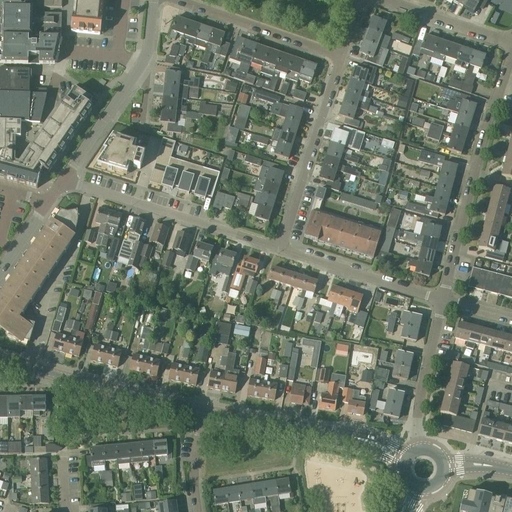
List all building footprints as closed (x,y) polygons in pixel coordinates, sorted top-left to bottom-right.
[(2,0),(2,7),(44,8),(62,8),(61,0),(2,0)] [(84,0),(83,17),(72,16),(71,32),(100,36),(103,0),(84,0)] [(467,0),(463,8),(474,14),(478,7),(483,10),(488,0),(467,0)] [(44,8),(2,7),(1,40),(0,39),(0,64),(28,65),(31,65),(31,59),(36,60),(36,62),(55,63),(60,41),(58,41),(58,37),(61,37),(61,14),(44,13),(44,8)] [(490,24),(495,26),(500,15),(495,13),(490,24)] [(184,37),(189,22),(176,18),(169,39),(175,41),(177,34),(184,37)] [(368,30),(382,36),(387,24),(372,18),(368,30)] [(189,22),(184,37),(183,39),(188,41),(188,43),(188,44),(193,46),(195,41),(196,41),(201,26),(189,22)] [(201,26),(196,41),(194,46),(205,50),(205,52),(206,52),(213,30),(201,26)] [(213,30),(206,52),(211,54),(213,47),(221,49),(219,56),(225,58),(230,45),(222,42),(225,34),(213,30)] [(363,42),(383,50),(378,47),(382,36),(368,30),(363,42)] [(438,40),(425,36),(423,44),(417,42),(413,56),(419,58),(421,51),(433,55),(431,58),(438,40)] [(438,40),(431,58),(444,62),(450,44),(449,44),(448,41),(445,40),(443,42),(438,40)] [(258,46),(245,42),(242,49),(234,46),(230,59),(250,66),(251,64),(251,65),(258,46)] [(363,42),(359,54),(366,57),(364,62),(377,66),(383,50),(363,42)] [(450,44),(444,62),(445,59),(456,63),(454,69),(455,69),(462,48),(450,44)] [(173,45),(169,57),(175,58),(176,58),(176,57),(177,55),(180,47),(173,45)] [(180,47),(177,55),(183,57),(186,47),(180,45),(180,47)] [(258,46),(251,65),(263,69),(270,50),(258,46)] [(462,48),(455,69),(467,73),(469,67),(473,52),(472,52),(472,49),(468,48),(467,50),(462,48)] [(270,50),(263,69),(274,72),(271,83),(265,81),(262,89),(269,91),(282,54),(270,50)] [(473,52),(469,67),(467,73),(461,91),(471,95),(473,88),(472,88),(475,79),(470,78),(471,75),(472,75),(474,68),(481,71),(486,56),(473,52)] [(282,54),(269,91),(274,93),(280,74),(286,76),(285,79),(286,79),(293,58),(282,54)] [(403,57),(397,73),(403,75),(408,59),(403,57)] [(293,58),(286,79),(291,81),(291,80),(298,82),(298,80),(299,80),(305,62),(293,58)] [(305,62),(299,80),(311,84),(317,66),(305,62)] [(371,87),(377,70),(363,65),(362,71),(354,68),(350,80),(371,87)] [(443,84),(448,69),(442,67),(437,82),(443,84)] [(418,71),(409,68),(407,74),(416,77),(418,71)] [(0,94),(29,95),(29,71),(0,70),(0,79),(0,94)] [(416,77),(424,79),(426,73),(418,71),(416,77)] [(166,73),(164,85),(179,87),(199,89),(199,84),(180,81),(181,75),(166,73)] [(253,85),(256,77),(248,75),(245,82),(253,85)] [(371,87),(350,80),(346,92),(368,99),(369,94),(366,93),(368,86),(371,87)] [(448,88),(460,91),(462,84),(450,80),(448,88)] [(230,82),(228,92),(235,94),(237,85),(230,82)] [(289,85),(284,84),(283,83),(279,94),(285,96),(289,85)] [(179,87),(164,85),(163,98),(178,99),(179,87)] [(93,102),(72,88),(47,125),(0,123),(0,178),(37,189),(41,174),(41,173),(43,170),(48,174),(58,159),(54,156),(57,152),(61,154),(66,147),(63,144),(66,139),(70,142),(75,135),(71,132),(79,121),(82,123),(92,109),(89,107),(93,102)] [(198,100),(198,90),(198,89),(189,88),(188,99),(198,100)] [(444,89),(441,98),(454,102),(457,94),(444,89)] [(304,102),(307,94),(295,91),(292,98),(304,102)] [(259,100),(278,107),(281,99),(261,92),(259,100)] [(368,99),(346,92),(343,104),(362,110),(376,115),(377,109),(369,107),(369,106),(358,103),(360,97),(367,100),(368,99)] [(238,102),(246,105),(250,96),(242,93),(238,102)] [(29,95),(0,94),(0,123),(39,124),(46,96),(29,95)] [(178,99),(163,98),(162,110),(177,112),(178,99)] [(473,119),(476,108),(477,106),(462,102),(459,101),(457,106),(461,107),(458,114),(473,119)] [(362,110),(343,104),(339,117),(346,119),(344,125),(358,129),(360,123),(353,121),(357,109),(362,110)] [(300,124),(304,112),(289,107),(282,105),(279,117),(300,124)] [(217,108),(204,106),(203,115),(215,117),(217,108)] [(247,120),(250,112),(240,109),(237,117),(247,120)] [(177,112),(162,110),(160,123),(168,124),(167,133),(181,134),(181,133),(185,134),(185,129),(182,128),(178,127),(178,120),(176,119),(177,112)] [(473,119),(458,114),(455,126),(469,130),(473,119)] [(234,126),(244,129),(247,120),(237,117),(234,126)] [(300,124),(279,117),(285,119),(281,131),(282,131),(296,136),(300,124)] [(414,118),(411,125),(422,128),(424,121),(414,118)] [(442,135),(444,129),(431,125),(429,131),(442,135)] [(469,130),(455,126),(451,138),(465,142),(469,130)] [(330,143),(345,147),(345,148),(351,150),(357,132),(343,127),(341,133),(334,130),(330,143)] [(225,142),(233,144),(237,130),(233,129),(229,128),(225,142)] [(296,136),(282,131),(281,131),(278,143),(292,148),(296,136)] [(442,135),(429,131),(426,140),(439,144),(442,135)] [(113,137),(107,146),(108,146),(113,147),(111,153),(106,151),(100,160),(101,161),(101,160),(106,162),(104,168),(101,167),(101,168),(127,176),(130,167),(140,170),(144,156),(134,153),(137,144),(113,137)] [(465,142),(451,138),(447,151),(461,155),(465,142)] [(161,145),(173,149),(175,143),(163,139),(161,145)] [(381,146),(393,150),(394,144),(383,140),(381,146)] [(292,148),(278,143),(274,156),(288,160),(292,148)] [(345,147),(330,143),(327,155),(341,159),(358,165),(359,159),(343,154),(345,148),(345,147)] [(159,152),(171,155),(173,149),(161,145),(159,152)] [(180,152),(186,154),(188,148),(182,145),(180,152)] [(171,155),(159,152),(157,158),(170,162),(171,158),(171,155)] [(454,180),(458,167),(434,161),(436,156),(421,152),(418,162),(442,169),(440,176),(454,180)] [(327,155),(323,167),(337,172),(346,175),(350,176),(360,179),(361,175),(357,174),(358,172),(346,168),(345,168),(339,166),(341,159),(327,155)] [(246,156),(245,162),(260,167),(262,161),(262,162),(262,161),(246,156)] [(170,162),(157,158),(155,164),(168,168),(170,162)] [(166,174),(164,180),(162,187),(172,190),(173,187),(178,188),(186,163),(171,158),(170,162),(168,168),(166,174)] [(383,159),(380,171),(383,171),(380,184),(387,185),(392,161),(383,159)] [(280,186),(284,174),(276,172),(278,166),(264,162),(259,180),(266,182),(280,186)] [(195,193),(202,168),(186,163),(178,188),(178,191),(189,195),(189,192),(195,193)] [(168,168),(155,164),(153,170),(166,174),(168,168)] [(511,166),(505,164),(501,176),(511,179),(511,166)] [(337,172),(323,167),(319,180),(327,182),(325,188),(339,193),(341,186),(338,185),(340,180),(335,178),(337,172)] [(195,193),(194,196),(205,200),(206,197),(212,199),(220,173),(202,168),(195,193)] [(164,180),(166,174),(153,170),(152,176),(164,180)] [(430,179),(432,173),(422,170),(420,176),(430,179)] [(164,180),(152,176),(150,183),(162,187),(164,180)] [(454,180),(440,176),(436,188),(451,192),(454,180)] [(280,186),(266,182),(262,194),(276,199),(280,186)] [(507,204),(510,191),(494,187),(491,200),(507,204)] [(451,192),(436,188),(433,200),(448,204),(451,192)] [(304,238),(373,259),(381,234),(318,214),(322,201),(325,192),(319,190),(304,238)] [(217,193),(213,208),(221,211),(222,208),(231,211),(235,199),(217,193)] [(241,200),(250,203),(253,197),(238,193),(237,199),(241,200)] [(276,199),(262,194),(258,206),(273,210),(276,199)] [(345,195),(342,202),(373,211),(375,205),(345,195)] [(448,204),(433,200),(426,198),(424,204),(432,206),(430,212),(425,211),(426,209),(407,204),(405,211),(437,219),(439,215),(445,217),(448,204)] [(507,204),(491,200),(488,212),(503,216),(507,204)] [(273,210),(258,206),(254,219),(269,223),(273,210)] [(111,212),(100,209),(95,223),(101,225),(95,246),(100,247),(111,212)] [(392,210),(388,225),(396,227),(401,213),(392,210)] [(45,235),(39,243),(36,242),(39,245),(37,248),(36,247),(30,256),(28,254),(28,255),(31,257),(29,260),(28,260),(22,268),(19,267),(22,269),(20,273),(19,272),(13,281),(11,279),(11,280),(14,282),(12,285),(11,284),(5,293),(2,291),(2,292),(6,294),(3,297),(2,297),(0,299),(0,329),(3,330),(3,331),(9,335),(8,338),(18,341),(21,343),(21,341),(29,343),(35,325),(20,320),(14,329),(11,327),(69,242),(68,242),(71,238),(72,238),(72,237),(73,235),(74,233),(75,232),(76,230),(76,229),(77,227),(77,226),(77,224),(77,223),(78,221),(78,219),(78,218),(78,216),(78,215),(77,213),(77,212),(76,212),(67,214),(60,211),(60,212),(54,220),(56,221),(53,224),(50,222),(49,223),(52,224),(47,231),(45,229),(45,230),(48,232),(46,236),(45,235)] [(111,212),(100,247),(101,247),(101,246),(106,248),(109,238),(112,228),(118,230),(122,215),(111,212)] [(503,216),(488,212),(485,224),(500,228),(503,216)] [(420,236),(424,237),(439,241),(442,229),(434,227),(435,222),(421,218),(419,224),(423,224),(420,236)] [(144,246),(138,244),(140,237),(141,237),(145,222),(134,219),(129,233),(127,242),(123,241),(118,258),(130,262),(128,266),(136,269),(138,263),(140,257),(144,246)] [(500,228),(485,224),(481,236),(497,240),(500,228)] [(151,242),(158,245),(156,252),(161,254),(169,230),(156,226),(151,242)] [(384,237),(392,239),(395,230),(387,228),(386,228),(384,237)] [(87,231),(84,243),(91,245),(94,233),(87,231)] [(407,232),(399,232),(398,240),(406,241),(407,232)] [(173,249),(180,252),(178,257),(184,259),(191,237),(178,233),(173,249)] [(439,241),(424,237),(420,236),(414,235),(413,241),(422,243),(421,249),(435,253),(439,241)] [(497,240),(481,236),(478,248),(487,251),(485,258),(503,263),(505,255),(499,253),(502,241),(497,240)] [(113,238),(110,250),(116,252),(120,240),(113,238)] [(379,252),(388,254),(391,245),(382,242),(379,252)] [(198,244),(194,258),(189,256),(185,269),(194,272),(198,260),(202,261),(201,263),(206,265),(207,263),(208,264),(213,249),(212,249),(212,246),(207,244),(205,246),(198,244)] [(144,246),(140,257),(142,257),(139,267),(144,268),(147,259),(149,259),(153,249),(144,246)] [(435,253),(421,249),(418,262),(432,265),(435,253)] [(214,275),(220,277),(224,266),(232,268),(236,256),(221,251),(218,264),(214,275)] [(166,252),(161,266),(169,268),(174,254),(166,252)] [(376,261),(389,265),(392,255),(379,252),(376,261)] [(231,289),(240,292),(245,276),(253,278),(255,274),(259,264),(245,259),(241,269),(237,268),(231,289)] [(432,265),(418,262),(410,260),(408,267),(416,268),(414,275),(429,278),(432,265)] [(268,280),(280,284),(284,272),(272,268),(268,280)] [(475,290),(483,292),(488,273),(488,272),(487,274),(481,273),(481,271),(473,269),(468,288),(469,288),(469,286),(476,288),(475,290)] [(284,272),(280,284),(291,288),(295,275),(284,272)] [(488,273),(483,292),(484,290),(491,292),(490,293),(498,295),(503,276),(502,278),(496,277),(496,275),(488,273)] [(295,275),(291,288),(302,291),(306,279),(295,275)] [(503,276),(498,295),(498,296),(499,294),(506,295),(505,297),(511,299),(511,280),(510,280),(511,278),(503,276)] [(225,277),(221,292),(228,294),(228,293),(232,279),(225,277)] [(306,279),(302,291),(314,295),(318,283),(306,279)] [(245,293),(253,296),(257,283),(249,280),(245,293)] [(342,290),(332,287),(327,302),(333,304),(329,317),(333,318),(334,315),(342,290)] [(272,309),(277,291),(273,290),(268,307),(272,309)] [(342,290),(334,315),(340,317),(343,307),(348,309),(347,311),(353,294),(342,290)] [(272,309),(276,310),(281,292),(277,291),(272,309)] [(353,294),(347,311),(357,315),(363,297),(361,297),(361,295),(356,293),(355,295),(353,294)] [(300,298),(296,297),(292,310),(296,312),(297,308),(300,299),(300,298)] [(66,310),(59,308),(55,322),(62,324),(66,310)] [(72,331),(75,322),(78,312),(73,310),(67,329),(72,331)] [(317,313),(313,323),(319,325),(323,315),(317,313)] [(389,323),(394,325),(397,315),(391,313),(390,318),(389,323)] [(419,330),(422,318),(403,313),(400,326),(419,330)] [(236,324),(243,326),(245,318),(238,316),(236,324)] [(230,325),(216,323),(214,335),(228,337),(230,325)] [(394,325),(389,323),(386,333),(392,335),(394,325)] [(455,339),(468,343),(472,327),(459,323),(455,339)] [(248,338),(250,329),(235,326),(233,335),(248,338)] [(419,330),(400,326),(400,327),(404,327),(401,339),(416,343),(419,330)] [(472,327),(468,343),(479,346),(484,330),(472,327)] [(141,340),(145,340),(150,342),(152,330),(143,328),(141,340)] [(352,338),(362,340),(364,332),(354,329),(352,338)] [(110,341),(113,332),(107,330),(105,340),(110,341)] [(484,330),(479,346),(485,347),(483,356),(489,357),(491,349),(492,349),(496,333),(484,330)] [(119,333),(113,332),(110,341),(117,343),(119,333)] [(332,342),(334,335),(328,333),(326,341),(332,342)] [(496,333),(492,349),(503,352),(508,336),(496,333)] [(52,350),(66,354),(70,338),(57,334),(52,350)] [(511,337),(508,336),(503,352),(511,354),(511,337)] [(70,338),(66,354),(79,358),(84,342),(70,338)] [(310,368),(317,369),(321,343),(303,340),(301,346),(313,349),(310,368)] [(163,345),(161,354),(167,356),(170,345),(163,344),(163,345)] [(338,344),(336,354),(349,356),(350,346),(338,344)] [(90,361),(104,365),(108,349),(95,345),(90,361)] [(209,348),(202,346),(198,362),(206,364),(209,348)] [(108,349),(104,365),(118,368),(122,352),(108,349)] [(190,360),(191,354),(192,351),(185,349),(183,358),(190,360)] [(230,350),(228,359),(227,368),(233,369),(237,351),(230,350)] [(379,362),(385,363),(387,353),(381,352),(379,362)] [(395,364),(395,365),(410,369),(413,356),(398,353),(395,364)] [(301,355),(294,354),(290,381),(296,382),(301,355)] [(129,371),(143,374),(147,358),(133,355),(129,371)] [(147,358),(143,374),(157,378),(161,362),(147,358)] [(364,368),(372,371),(376,361),(367,358),(364,368)] [(257,360),(255,375),(264,376),(266,361),(257,360)] [(168,380),(182,383),(186,367),(172,364),(168,380)] [(466,380),(467,374),(472,376),(474,369),(453,364),(450,376),(466,380)] [(410,369),(395,365),(392,378),(407,381),(410,369)] [(279,378),(286,379),(288,367),(281,366),(279,376),(279,378)] [(186,367),(182,383),(196,386),(200,370),(186,367)] [(328,384),(329,383),(331,371),(321,369),(319,383),(328,384)] [(374,381),(386,384),(389,372),(376,369),(374,381)] [(478,379),(488,380),(489,371),(479,370),(478,379)] [(361,379),(371,380),(372,373),(362,371),(361,379)] [(207,389),(221,392),(225,375),(211,373),(207,389)] [(225,375),(221,392),(235,394),(238,378),(225,375)] [(466,380),(450,376),(447,389),(462,393),(466,380)] [(247,396),(261,398),(264,383),(250,380),(247,396)] [(373,388),(383,390),(384,384),(374,381),(373,388)] [(264,383),(261,398),(275,401),(277,385),(264,383)] [(328,384),(327,394),(322,394),(319,409),(335,412),(338,397),(338,396),(340,385),(329,383),(328,384)] [(290,404),(302,406),(302,405),(309,406),(312,389),(305,388),(305,387),(293,385),(290,404)] [(474,403),(480,405),(485,389),(479,387),(474,403)] [(349,404),(347,413),(363,416),(366,398),(357,397),(357,392),(344,389),(341,403),(349,404)] [(462,393),(447,389),(443,401),(444,401),(459,405),(462,393)] [(373,391),(371,400),(377,402),(379,392),(373,391)] [(401,407),(404,395),(389,391),(386,404),(401,407)] [(20,398),(20,413),(32,413),(32,397),(20,398)] [(32,397),(32,413),(33,413),(33,417),(40,416),(40,412),(45,412),(45,397),(32,397)] [(7,398),(8,419),(8,418),(14,418),(14,413),(20,413),(20,398),(7,398)] [(375,409),(377,402),(371,400),(369,410),(375,411),(375,409)] [(459,405),(444,401),(443,401),(440,413),(445,414),(452,416),(458,418),(464,419),(469,420),(475,422),(478,414),(472,412),(469,420),(456,417),(459,405)] [(401,407),(386,404),(383,416),(398,420),(401,407)] [(509,417),(511,407),(500,404),(498,410),(505,412),(504,416),(509,417)] [(495,423),(487,422),(489,414),(484,413),(478,436),(491,439),(495,423)] [(449,428),(452,416),(445,414),(443,426),(449,428)] [(458,418),(452,416),(449,428),(455,429),(458,418)] [(464,419),(458,418),(455,429),(461,431),(464,419)] [(469,420),(464,419),(461,431),(466,432),(469,420)] [(475,422),(469,420),(466,432),(472,434),(475,422)] [(495,423),(491,439),(503,442),(507,427),(495,423)] [(511,428),(507,427),(503,442),(511,444),(511,428)] [(141,444),(142,463),(149,463),(149,458),(154,458),(153,443),(151,441),(147,442),(146,443),(141,444)] [(153,443),(154,458),(168,457),(167,455),(167,446),(166,441),(153,443)] [(21,443),(8,443),(8,454),(21,454),(21,443)] [(128,445),(130,464),(142,463),(141,444),(128,445)] [(116,446),(117,461),(117,466),(130,464),(128,445),(116,446)] [(103,447),(105,463),(117,461),(116,446),(103,447)] [(103,447),(91,449),(92,467),(105,466),(105,463),(103,447)] [(31,476),(48,475),(47,460),(30,461),(31,476)] [(113,486),(113,471),(100,472),(101,487),(113,486)] [(32,490),(48,489),(48,475),(31,476),(32,490)] [(275,482),(280,511),(278,497),(290,495),(288,480),(275,482)] [(263,484),(265,499),(270,498),(272,511),(280,511),(275,482),(263,484)] [(250,486),(252,501),(265,499),(263,484),(250,486)] [(134,501),(142,501),(141,486),(133,486),(134,501)] [(237,488),(240,503),(252,501),(250,486),(237,488)] [(225,490),(227,505),(240,503),(237,488),(225,490)] [(49,504),(48,489),(32,490),(33,505),(49,504)] [(225,490),(213,492),(215,507),(227,505),(225,490)] [(145,493),(146,500),(156,499),(155,492),(145,493)] [(476,495),(468,493),(465,504),(461,503),(459,511),(511,511),(511,501),(505,500),(505,503),(491,500),(491,497),(476,493),(476,495)] [(131,502),(130,494),(121,495),(121,503),(131,502)] [(159,511),(176,511),(175,503),(159,505),(159,511)]
